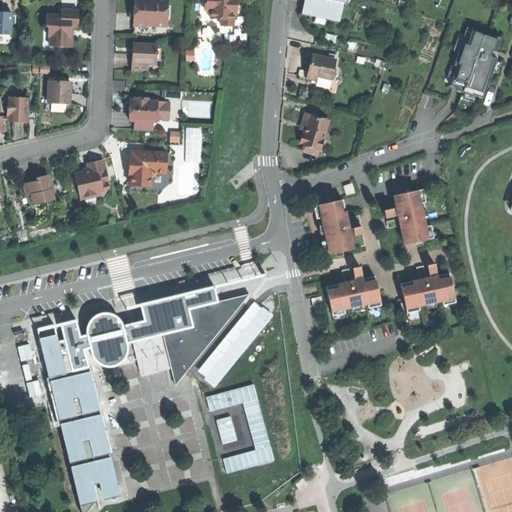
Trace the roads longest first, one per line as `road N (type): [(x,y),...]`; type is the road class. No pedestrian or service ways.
road 1 (residential): [(276,195),(286,232),(271,240),(0,306)]
road 2 (residential): [(102,0),(94,134),(0,158)]
road 3 (residential): [(282,0),(270,127),(276,195)]
road 4 (residential): [(276,195),(435,139)]
